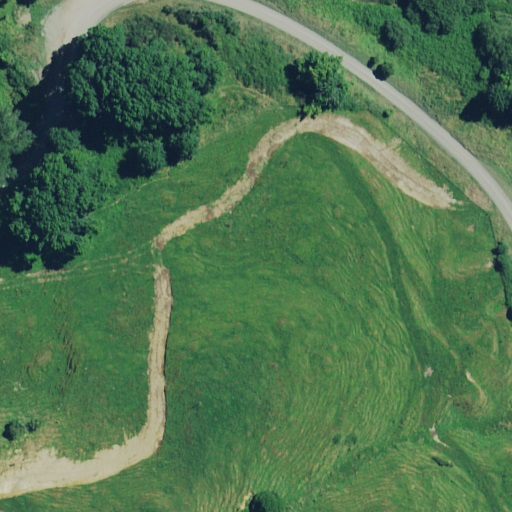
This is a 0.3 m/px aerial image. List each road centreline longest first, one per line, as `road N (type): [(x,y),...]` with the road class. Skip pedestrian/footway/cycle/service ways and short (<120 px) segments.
road 1 (unclassified): [(293,0),(437,94),(511,176)]
road 2 (unclassified): [(0,166),(11,164),(79,91),(101,0)]
